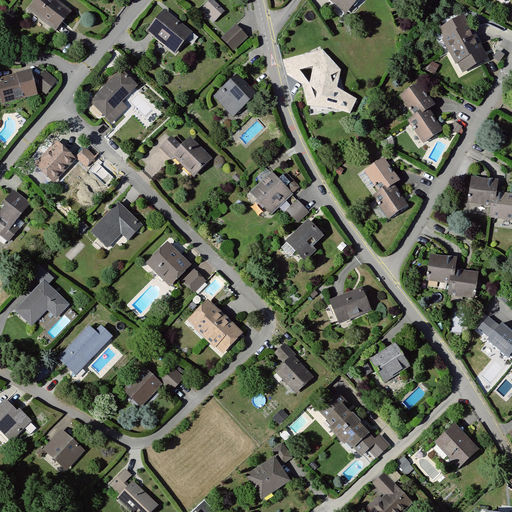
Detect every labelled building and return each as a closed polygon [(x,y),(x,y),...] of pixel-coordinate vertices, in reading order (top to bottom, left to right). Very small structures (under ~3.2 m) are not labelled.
[(71,16),(51,0),(36,0),(27,13),(55,35),(71,16)] [(360,0),(329,0),(347,16),(360,0)] [(225,14),(212,1),(202,11),(215,24),(225,14)] [(192,35),(164,12),(146,34),(174,56),(192,35)] [(488,62),(464,18),(438,32),(462,76),(488,62)] [(247,40),(235,28),(221,42),(233,54),(247,40)] [(323,50),(284,60),(286,75),(302,84),(309,107),(332,109),(351,114),(358,100),(338,88),(342,71),(323,50)] [(21,101),(22,104),(38,99),(35,91),(30,73),(15,77),(16,80),(12,81),(10,78),(0,80),(0,102),(1,107),(21,101)] [(138,90),(120,73),(88,106),(111,128),(128,110),(123,106),(138,90)] [(57,86),(43,74),(37,81),(41,84),(35,91),(45,99),(57,86)] [(255,99),(236,80),(214,101),(234,120),(255,99)] [(417,86),(399,99),(414,119),(407,124),(424,148),(442,135),(427,115),(434,110),(417,86)] [(181,152),(170,141),(158,152),(169,164),(173,160),(181,152)] [(213,163),(190,142),(181,152),(173,160),(191,177),(196,172),(201,177),(213,163)] [(35,171),(53,188),(76,164),(73,161),(58,147),(35,171)] [(94,160),(83,150),(73,161),(84,171),(94,160)] [(389,222),(407,209),(393,190),(399,186),(382,162),(364,175),(379,195),(372,200),(389,222)] [(291,199),(270,176),(249,196),(270,219),(291,199)] [(497,184),(471,181),(468,207),(489,209),(488,221),(511,223),(511,197),(496,196),(497,184)] [(31,209),(14,194),(1,208),(4,211),(0,215),(0,239),(9,247),(26,227),(20,221),(31,209)] [(308,216),(297,204),(286,214),(297,226),(308,216)] [(142,231),(118,207),(89,236),(106,253),(120,239),(127,246),(142,231)] [(322,242),(308,225),(284,246),(301,266),(307,261),(312,257),(308,254),(322,242)] [(167,247),(144,270),(161,287),(163,285),(170,292),(191,272),(167,247)] [(447,298),(475,302),(478,276),(454,273),(456,261),(428,257),(424,284),(448,288),(447,298)] [(70,304),(44,280),(15,310),(33,327),(49,310),(57,318),(70,304)] [(337,328),(369,316),(361,292),(328,304),(337,328)] [(242,340),(207,305),(187,325),(222,360),(242,340)] [(58,357),(76,375),(114,337),(101,324),(94,331),(89,326),(58,357)] [(511,338),(505,329),(491,339),(499,351),(487,360),(504,382),(511,376),(511,338)] [(410,370),(395,346),(368,363),(382,387),(410,370)] [(294,399),(314,381),(295,359),(274,377),(294,399)] [(161,378),(173,389),(185,377),(174,365),(161,378)] [(122,394),(141,411),(161,388),(143,372),(122,394)] [(331,424),(328,427),(344,444),(347,441),(361,456),(367,451),(375,459),(390,445),(380,434),(375,438),(342,402),(345,400),(333,387),(313,405),(331,424)] [(0,439),(7,446),(29,424),(5,402),(0,407),(0,439)] [(480,454),(454,428),(435,446),(460,472),(480,454)] [(66,476),(84,455),(59,434),(41,455),(66,476)] [(279,458),(287,455),(283,444),(275,446),(279,458)] [(259,504),(289,485),(275,461),(244,480),(259,504)] [(120,489),(133,473),(126,468),(113,484),(120,489)] [(408,511),(414,508),(384,475),(373,485),(388,501),(375,511),(408,511)] [(155,511),(158,509),(133,485),(117,502),(127,511),(155,511)]
